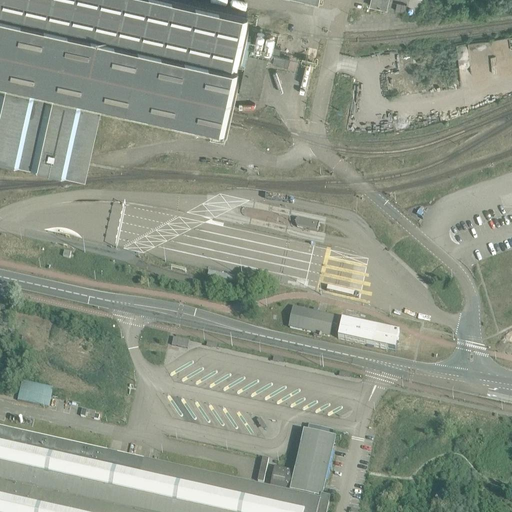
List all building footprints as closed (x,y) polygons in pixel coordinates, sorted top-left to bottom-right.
[(0,0),(0,152),(9,155),(11,155),(33,160),(35,160),(56,165),(58,165),(79,170),(82,171),(83,167),(84,163),(85,159),(85,157),(99,96),(143,106),(185,116),(190,117),(192,117),(198,119),(222,124),(223,120),(224,117),(224,114),(229,95),(230,89),(235,65),(235,64),(236,61),(245,63),(250,37),(242,36),(244,25),(245,20),(247,12),(194,0),(0,0)] [(388,0),(370,0),(369,6),(386,9),(388,0)] [(405,13),(419,16),(422,0),(407,0),(407,5),(397,3),(395,10),(405,13)] [(454,45),(398,53),(401,74),(386,76),(389,98),(459,88),(454,45)] [(280,48),(274,46),(272,55),(273,55),(273,57),(270,57),(270,59),(273,59),(272,64),(287,67),(289,58),(279,56),(280,48)] [(267,60),(248,56),(239,95),(258,99),(267,60)] [(319,224),(299,219),(296,221),(295,224),(297,227),(317,232),(319,224)] [(317,313),(294,308),(289,328),(315,333),(314,336),(320,338),(321,335),(329,337),(333,317),(320,314),(321,312),(317,311),(317,313)] [(399,332),(342,319),(338,339),(395,352),(399,332)] [(50,406),(54,386),(26,381),(25,388),(20,387),(18,400),(50,406)] [(0,511),(326,511),(330,499),(322,498),(334,439),(331,438),(332,432),(310,427),(308,433),(304,432),(295,472),(275,467),(269,492),(0,431),(0,511)] [(268,459),(262,458),(257,481),(263,483),(268,459)]
